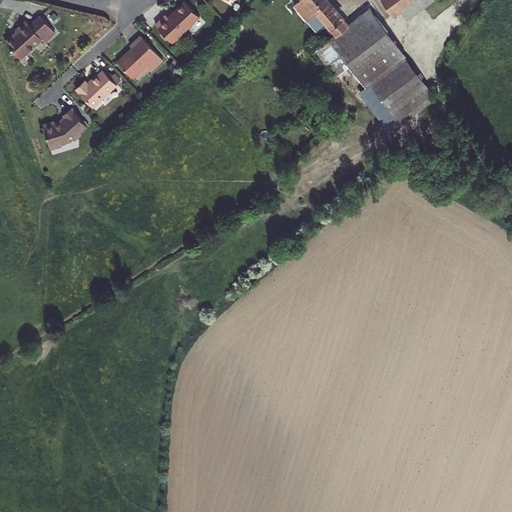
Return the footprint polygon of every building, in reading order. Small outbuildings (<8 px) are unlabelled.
[(299,0),(293,6),(314,30),(324,22),(336,34),(316,50),(329,68),(385,28),(397,44),(398,43),(372,9),(351,24),(329,0),(299,0)] [(379,0),(393,18),(415,0),(379,0)] [(163,15),(153,24),(170,42),(196,17),(181,1),(165,17),(163,15)] [(54,32),(39,15),(29,24),(25,20),(14,29),(16,32),(12,35),(11,34),(4,41),(11,49),(11,53),(14,56),(19,58),(40,39),(43,42),(54,32)] [(385,28),(329,68),(336,76),(350,66),(356,75),(397,44),(385,28)] [(162,61),(139,37),(128,47),(131,49),(116,63),(132,80),(145,67),(150,73),(162,61)] [(397,44),(356,75),(366,87),(360,91),(390,130),(435,97),(423,79),(397,44)] [(116,85),(102,70),(87,84),(84,80),(75,89),(92,107),(116,85)] [(86,126),(70,107),(62,114),(64,117),(58,121),(58,123),(53,125),(52,121),(41,125),(49,149),(60,146),(59,143),(68,141),(71,138),(74,139),(79,135),(79,132),(86,126)]
